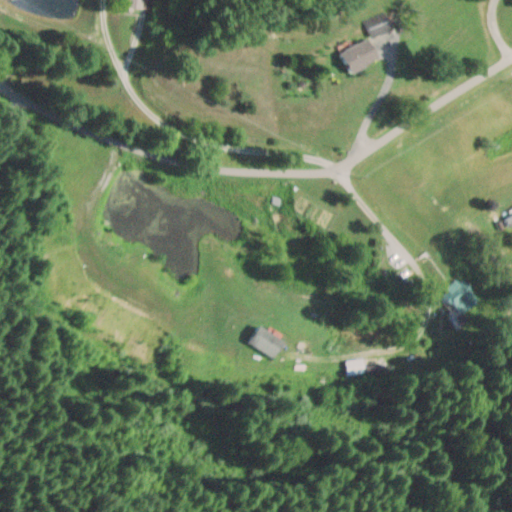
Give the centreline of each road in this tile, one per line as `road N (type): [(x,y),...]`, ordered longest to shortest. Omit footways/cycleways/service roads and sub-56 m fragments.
road 1 (residential): [(511,34),(469,61),(204,121),(112,115),(0,79)]
road 2 (residential): [(206,373),(363,340),(417,315),(426,287),(410,219),(320,94)]
